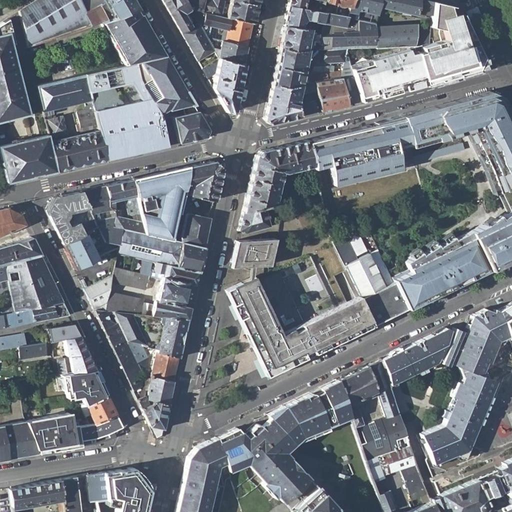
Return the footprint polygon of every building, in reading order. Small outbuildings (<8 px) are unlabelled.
[(34,0),(18,10),(22,25),(27,46),(99,21),(105,19),(99,5),(84,11),(78,0),(34,0)] [(105,0),(78,0),(84,11),(99,5),(106,2),(105,0)] [(105,0),(106,2),(114,16),(135,9),(136,8),(131,0),(105,0)] [(164,0),(162,2),(180,32),(191,26),(182,12),(189,8),(184,0),(164,0)] [(184,0),(189,8),(202,11),(204,12),(207,12),(221,15),(225,16),(228,2),(224,1),(220,0),(184,0)] [(255,0),(228,0),(228,2),(225,16),(229,17),(251,22),(255,0)] [(306,0),(287,0),(286,5),(300,7),(304,8),(323,11),(324,0),(315,0),(314,4),(306,2),(306,0)] [(349,0),(324,0),(323,11),(346,15),(349,4),(349,0)] [(377,0),(349,0),(349,4),(346,15),(346,16),(354,18),(357,18),(373,22),(375,12),(376,8),(377,0)] [(427,0),(377,0),(376,8),(415,16),(430,19),(432,1),(427,0)] [(428,43),(349,65),(350,70),(351,75),(358,101),(423,82),(476,68),(480,56),(459,11),(457,12),(454,13),(452,6),(432,1),(430,19),(429,25),(428,43)] [(99,5),(105,19),(114,16),(106,2),(99,5)] [(286,5),(282,25),(301,28),(302,21),(305,19),(320,22),(320,33),(320,34),(320,42),(321,47),(345,47),(374,46),(373,24),(373,22),(357,18),(354,18),(346,16),(346,15),(323,11),(304,8),(300,7),(286,5)] [(246,47),(251,22),(229,17),(225,16),(221,15),(207,12),(204,12),(189,8),(195,18),(198,22),(206,37),(223,41),(246,47)] [(160,49),(145,23),(139,13),(138,14),(135,9),(114,16),(105,19),(99,21),(124,65),(134,63),(162,56),(158,50),(160,49)] [(7,17),(0,21),(0,66),(6,66),(16,63),(9,39),(12,38),(10,28),(7,17)] [(196,61),(213,50),(212,48),(206,37),(198,22),(191,26),(180,32),(196,61)] [(415,22),(373,24),(374,46),(413,44),(415,22)] [(282,25),(277,46),(304,48),(307,48),(313,48),(313,43),(305,43),(306,40),(313,41),(320,42),(320,34),(308,30),(308,29),(301,28),(282,25)] [(242,64),(246,47),(223,41),(221,41),(219,49),(212,48),(213,50),(217,58),(242,64)] [(277,46),(270,83),(299,83),(306,82),(313,81),(340,77),(341,69),(332,70),(332,64),(312,64),(309,71),(305,71),(302,71),(305,56),(317,57),(316,48),(313,48),(307,48),(304,48),(277,46)] [(345,47),(321,47),(316,48),(317,57),(317,62),(343,61),(345,47)] [(347,103),(358,101),(351,75),(350,70),(349,65),(345,47),(343,61),(341,69),(340,77),(347,103)] [(207,129),(178,79),(164,83),(162,73),(173,70),(164,55),(162,56),(134,63),(138,79),(139,82),(148,77),(159,96),(150,101),(158,113),(163,110),(181,107),(183,114),(172,116),(177,142),(204,136),(207,129)] [(232,111),(242,64),(217,58),(201,69),(207,79),(212,75),(210,85),(225,112),(232,111)] [(0,114),(9,113),(27,109),(16,63),(6,66),(0,66),(0,114)] [(124,65),(119,66),(85,74),(90,97),(92,103),(97,126),(97,129),(104,159),(165,145),(159,114),(158,113),(150,101),(139,82),(138,79),(134,63),(124,65)] [(164,83),(178,79),(173,70),(162,73),(164,83)] [(85,74),(36,85),(41,105),(41,108),(90,97),(85,74)] [(320,110),(347,103),(340,77),(313,81),(306,82),(308,92),(315,90),(320,110)] [(306,82),(299,83),(270,83),(265,102),(262,118),(266,123),(298,115),(295,102),(297,94),(308,92),(306,82)] [(434,105),(401,115),(409,144),(410,147),(443,138),(460,133),(464,132),(493,193),(498,192),(508,210),(469,229),(442,241),(436,245),(435,243),(420,252),(418,250),(403,260),(408,270),(391,278),(393,281),(396,289),(405,308),(482,271),(488,268),(511,256),(511,122),(505,109),(499,95),(488,90),(454,100),(434,105)] [(295,102),(298,115),(316,111),(313,98),(295,102)] [(97,126),(92,103),(84,105),(85,109),(76,111),(75,112),(78,123),(75,124),(76,131),(97,126)] [(46,130),(48,137),(65,133),(60,115),(51,117),(50,113),(43,114),(46,130)] [(311,165),(312,168),(326,165),(331,184),(399,168),(394,147),(409,144),(401,115),(394,117),(367,124),(304,139),(311,165)] [(56,170),(104,159),(97,129),(94,129),(94,132),(52,142),(52,139),(49,140),(56,170)] [(3,172),(6,181),(56,170),(49,140),(48,137),(46,130),(0,139),(0,154),(1,154),(3,158),(2,160),(1,163),(5,166),(6,171),(3,172)] [(254,155),(241,210),(264,204),(272,202),(275,201),(282,171),(285,172),(311,165),(304,139),(258,150),(254,155)] [(413,155),(415,162),(465,148),(463,141),(413,155)] [(207,161),(186,166),(183,182),(188,183),(191,183),(189,194),(212,200),(219,168),(211,160),(207,161)] [(140,221),(143,233),(169,239),(175,212),(176,212),(181,193),(183,182),(186,166),(131,179),(138,214),(140,221)] [(127,216),(138,214),(131,179),(104,185),(106,202),(112,201),(112,200),(123,198),(127,216)] [(103,241),(117,244),(120,228),(112,226),(113,215),(114,215),(112,201),(106,202),(104,185),(91,187),(80,190),(96,226),(103,241)] [(45,210),(60,243),(96,226),(80,190),(51,196),(45,210)] [(237,229),(243,232),(270,225),(266,209),(273,207),(272,202),(264,204),(241,210),(237,229)] [(0,234),(9,230),(24,223),(19,214),(12,210),(5,207),(0,207),(0,234)] [(179,241),(202,246),(208,218),(185,213),(179,241)] [(120,228),(143,233),(140,221),(114,215),(113,215),(112,226),(120,228)] [(73,269),(93,258),(116,246),(117,244),(103,241),(96,226),(60,243),(73,269)] [(120,228),(117,244),(116,246),(115,253),(150,261),(154,261),(196,271),(202,246),(179,241),(169,239),(143,233),(120,228)] [(331,240),(342,265),(357,295),(358,298),(369,319),(371,324),(379,320),(405,308),(396,289),(393,281),(391,278),(378,248),(369,252),(358,229),(346,234),(331,240)] [(0,262),(38,253),(29,235),(12,241),(0,244),(0,262)] [(274,237),(235,239),(229,266),(268,264),(274,237)] [(12,305),(13,311),(29,308),(61,301),(38,253),(0,262),(0,279),(6,278),(12,305)] [(154,261),(150,261),(147,274),(147,276),(160,278),(161,276),(165,277),(185,282),(193,284),(196,271),(154,261)] [(112,266),(111,274),(109,281),(144,289),(147,276),(147,274),(112,266)] [(232,285),(224,289),(265,376),(371,324),(369,319),(358,298),(357,295),(304,321),(279,270),(272,273),(256,281),(253,275),(232,285)] [(92,309),(103,310),(107,291),(109,281),(111,274),(86,286),(82,278),(78,280),(92,309)] [(180,306),(185,282),(165,277),(161,276),(160,278),(156,300),(180,306)] [(142,299),(107,291),(103,310),(110,310),(139,314),(140,310),(142,299)] [(511,298),(495,307),(497,312),(511,349),(511,298)] [(67,314),(61,301),(29,308),(32,321),(67,314)] [(0,307),(0,309),(1,313),(1,314),(3,313),(4,313),(13,311),(12,305),(0,307)] [(452,398),(446,411),(444,410),(441,417),(443,418),(440,425),(420,433),(418,434),(428,457),(424,459),(423,461),(431,479),(437,494),(428,498),(429,501),(433,511),(477,511),(482,510),(483,510),(485,509),(486,507),(487,505),(487,504),(487,503),(486,501),(486,500),(484,496),(487,494),(491,496),(498,493),(499,489),(503,488),(508,499),(511,497),(511,349),(497,312),(495,307),(492,307),(492,310),(485,307),(469,314),(464,327),(461,326),(453,323),(389,353),(385,355),(378,358),(387,384),(393,381),(400,378),(434,362),(436,357),(439,359),(437,362),(446,365),(447,361),(457,365),(461,376),(459,382),(457,382),(450,397),(452,398)] [(11,326),(32,321),(29,308),(13,311),(4,313),(6,327),(11,326)] [(92,309),(110,346),(124,340),(110,310),(103,310),(92,309)] [(186,319),(160,316),(139,314),(110,310),(124,340),(134,342),(141,344),(144,345),(156,349),(156,351),(177,357),(186,319)] [(48,341),(62,338),(77,335),(71,323),(46,327),(48,341)] [(0,348),(17,346),(24,345),(22,333),(0,336),(0,348)] [(70,371),(78,370),(93,368),(77,335),(62,338),(65,355),(68,354),(68,356),(55,359),(58,373),(59,373),(70,371)] [(110,346),(122,371),(136,364),(137,367),(141,365),(138,360),(146,357),(143,351),(139,353),(137,349),(134,342),(124,340),(110,346)] [(43,342),(24,345),(17,346),(19,358),(45,354),(43,342)] [(156,351),(156,349),(144,345),(147,352),(154,353),(155,351),(156,351)] [(172,381),(177,357),(156,351),(155,351),(154,353),(150,375),(172,381)] [(378,358),(364,365),(368,377),(373,390),(374,394),(381,416),(396,411),(387,384),(378,358)] [(122,371),(131,390),(140,386),(140,384),(142,376),(137,367),(136,364),(122,371)] [(364,365),(336,378),(344,404),(345,406),(347,413),(350,422),(352,426),(358,424),(364,441),(358,443),(363,459),(370,481),(382,477),(381,475),(399,468),(414,463),(407,444),(404,434),(396,411),(381,416),(368,377),(364,365)] [(70,371),(59,373),(61,390),(63,389),(64,397),(78,395),(82,403),(84,402),(85,402),(104,393),(99,381),(95,381),(93,368),(78,370),(70,371)] [(169,394),(172,381),(150,375),(147,389),(146,398),(167,404),(169,394)] [(262,421),(258,425),(256,423),(255,422),(254,423),(246,430),(250,433),(245,438),(239,430),(235,426),(215,436),(216,440),(224,462),(227,471),(241,464),(246,462),(262,480),(259,482),(272,496),(275,494),(281,501),(307,477),(282,450),(287,447),(292,443),(326,427),(325,423),(331,421),(347,413),(344,404),(336,378),(317,387),(310,390),(281,404),(263,413),(266,417),(262,421)] [(131,390),(135,399),(144,395),(145,391),(143,383),(140,384),(140,386),(131,390)] [(0,458),(36,452),(34,448),(23,420),(21,415),(18,393),(0,396),(0,458)] [(85,402),(84,402),(89,413),(90,414),(94,422),(114,413),(104,393),(85,402)] [(162,428),(167,404),(146,398),(145,398),(144,395),(135,399),(148,425),(162,428)] [(84,416),(90,414),(89,413),(84,402),(82,403),(79,404),(80,408),(84,416)] [(67,412),(23,420),(34,448),(50,446),(51,450),(79,445),(78,441),(94,438),(94,443),(99,441),(109,437),(107,433),(111,431),(120,426),(114,413),(94,422),(76,426),(75,424),(69,425),(67,412)] [(162,428),(148,425),(154,438),(160,435),(162,428)] [(186,457),(173,511),(216,511),(224,479),(229,477),(227,471),(224,462),(216,440),(215,436),(194,447),(186,457)] [(426,494),(414,463),(399,468),(411,499),(419,496),(426,494)] [(241,464),(227,471),(229,477),(233,488),(236,499),(243,496),(255,487),(246,478),(241,464)] [(141,474),(131,467),(111,470),(100,472),(104,499),(103,504),(115,506),(113,511),(142,511),(149,485),(141,474)] [(88,501),(95,500),(104,499),(100,472),(85,475),(85,479),(88,501)] [(78,511),(73,477),(57,479),(60,500),(62,511),(78,511)] [(57,479),(7,488),(11,509),(60,500),(57,479)] [(337,511),(320,492),(316,487),(293,508),(290,511),(337,511)] [(389,490),(376,495),(383,511),(395,507),(398,506),(391,489),(389,490)] [(426,494),(419,496),(422,504),(429,501),(428,498),(426,494)] [(433,511),(429,501),(422,504),(411,508),(402,511),(433,511)]
